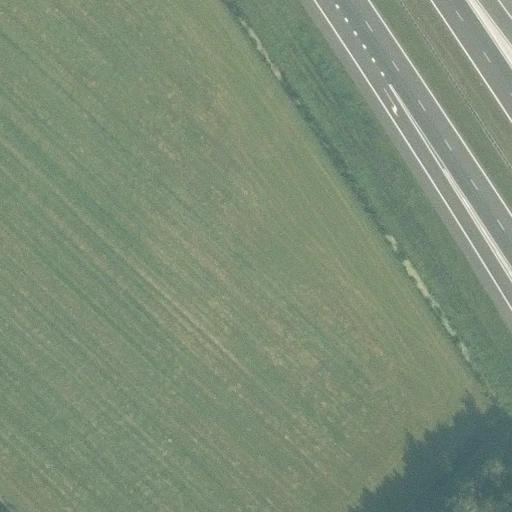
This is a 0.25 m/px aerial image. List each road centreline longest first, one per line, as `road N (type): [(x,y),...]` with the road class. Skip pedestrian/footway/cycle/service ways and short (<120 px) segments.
road 1 (motorway): [(400,76),(511,283)]
road 2 (motorway): [(400,76),(511,251)]
road 3 (motorway): [(511,102),(443,0)]
